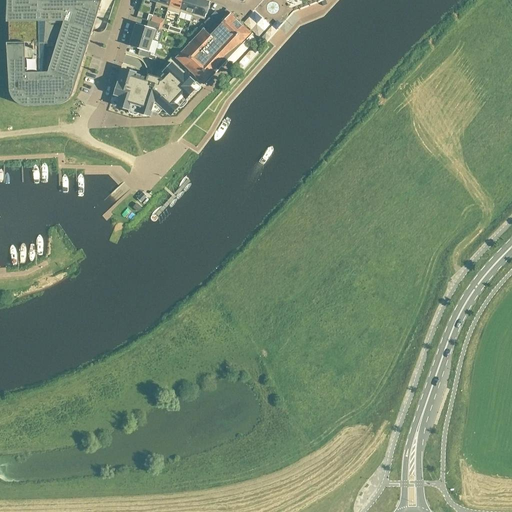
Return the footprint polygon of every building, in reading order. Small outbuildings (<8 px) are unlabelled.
[(7,0),(7,21),(10,21),(10,42),(7,42),(9,84),(9,90),(10,93),(11,96),(13,99),(16,101),(19,103),(23,105),(25,106),(27,106),(60,104),(64,103),(67,101),(70,99),(71,97),(73,93),(102,0),(7,0)] [(170,0),(157,0),(157,2),(156,4),(168,8),(167,10),(168,10),(170,0)] [(184,0),(170,0),(168,10),(180,14),(184,0)] [(184,0),(180,14),(181,12),(192,15),(197,0),(184,0)] [(210,1),(205,0),(197,0),(192,15),(205,19),(210,1)] [(215,11),(204,23),(209,27),(220,15),(215,11)] [(204,28),(202,30),(203,30),(178,56),(177,56),(176,58),(177,59),(177,58),(204,84),(251,35),(252,33),(251,33),(232,14),(231,13),(229,14),(229,15),(210,35),(205,29),(204,28)] [(137,23),(133,34),(152,40),(156,29),(158,30),(160,24),(149,20),(147,26),(137,23)] [(152,40),(133,34),(130,46),(140,49),(138,55),(150,58),(151,52),(149,51),(152,40)] [(115,94),(121,96),(118,105),(150,115),(152,111),(159,113),(164,108),(170,114),(193,90),(189,86),(194,82),(185,74),(184,75),(172,63),(165,72),(166,73),(161,78),(149,74),(148,78),(135,74),(135,73),(125,70),(120,84),(119,83),(115,94)] [(461,285),(469,291),(477,281),(470,275),(461,285)]
